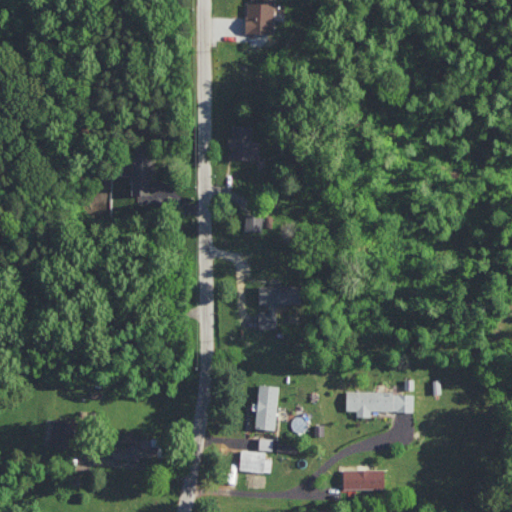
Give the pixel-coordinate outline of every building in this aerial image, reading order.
[(274,32),(274,0),(252,0),(252,2),(247,1),(246,31),(274,32)] [(252,157),(252,125),(232,124),(232,134),(230,134),(230,157),(252,157)] [(152,146),(131,146),(132,194),(152,193),(152,146)] [(263,213),(245,212),(245,230),(262,231),(263,213)] [(259,328),(277,328),(277,303),(302,303),(301,284),(259,284),(259,303),(269,303),(269,309),(259,309),(259,328)] [(278,384),(259,383),(256,427),(276,429),(278,384)] [(414,391),(347,391),(346,410),(357,410),(357,416),(371,416),(371,410),(414,411),(414,391)] [(50,444),(73,449),(76,434),(54,429),(50,444)] [(152,437),(130,436),(129,446),(114,446),(113,458),(158,460),(158,444),(151,444),(152,437)] [(273,437),(259,437),(259,449),(273,449),(273,437)] [(272,458),(266,458),(267,450),(241,449),(241,470),(271,471),(272,458)] [(343,488),(385,489),(385,469),(344,469),(343,488)]
